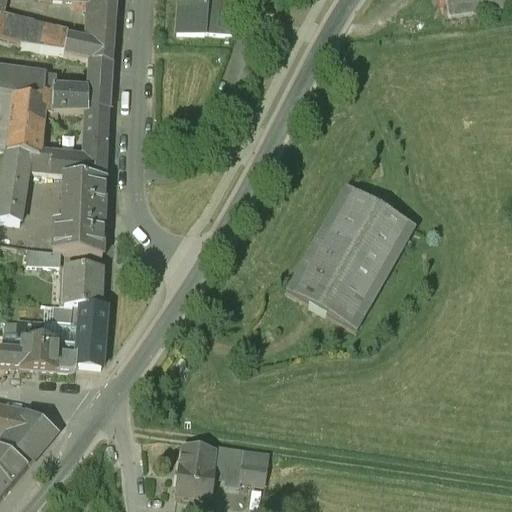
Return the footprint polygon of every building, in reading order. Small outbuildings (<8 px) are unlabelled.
[(114,0),(75,0),(75,7),(86,7),(86,29),(86,45),(111,49),(114,0)] [(205,40),(205,38),(235,40),(237,0),(178,0),(177,38),(205,40)] [(511,0),(444,0),(447,21),(511,10),(511,0)] [(46,35),(0,22),(0,45),(19,51),(38,54),(44,55),(61,58),(65,42),(46,38),(46,35)] [(86,45),(65,42),(61,58),(74,61),(88,64),(86,45)] [(111,49),(86,45),(88,64),(110,68),(111,49)] [(61,58),(44,55),(43,62),(42,67),(74,73),(74,61),(61,58)] [(110,68),(88,64),(86,78),(86,94),(53,93),(51,93),(51,99),(50,119),(87,116),(106,115),(110,68)] [(53,82),(0,75),(0,100),(10,102),(11,101),(31,105),(42,98),(51,99),(51,93),(53,93),(53,82)] [(42,98),(31,105),(30,118),(41,119),(50,119),(51,99),(42,98)] [(10,102),(0,100),(0,121),(8,123),(10,102)] [(31,105),(11,101),(10,102),(8,123),(5,157),(26,159),(29,160),(36,161),(37,158),(41,119),(30,118),(31,105)] [(85,163),(37,158),(36,161),(29,160),(28,178),(63,181),(103,184),(106,115),(87,116),(85,163)] [(11,158),(5,157),(0,190),(0,226),(18,229),(26,159),(11,158)] [(103,184),(63,181),(62,216),(102,218),(103,184)] [(414,233),(344,193),(284,298),(354,338),(414,233)] [(102,218),(62,216),(62,227),(52,226),(52,256),(58,256),(100,261),(102,218)] [(52,256),(24,253),(23,271),(57,273),(57,271),(58,256),(52,256)] [(98,273),(57,271),(57,273),(63,273),(62,309),(57,308),(57,310),(97,313),(98,273)] [(103,320),(78,316),(77,348),(75,370),(99,372),(103,320)] [(41,330),(16,329),(15,339),(15,342),(39,345),(41,330)] [(77,348),(40,345),(39,345),(15,342),(15,339),(2,339),(0,354),(0,371),(68,377),(73,375),(75,370),(77,348)] [(24,417),(0,412),(0,443),(3,444),(0,448),(0,482),(10,491),(55,436),(24,417)] [(212,474),(195,472),(198,454),(181,451),(173,501),(207,506),(212,474)] [(266,472),(240,468),(237,485),(264,489),(266,472)] [(0,502),(10,491),(0,482),(0,502)]
